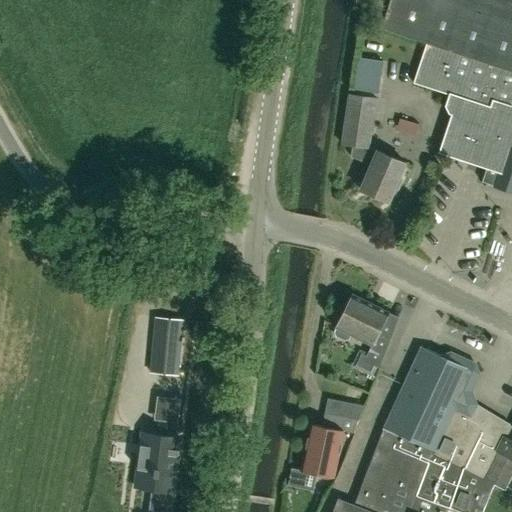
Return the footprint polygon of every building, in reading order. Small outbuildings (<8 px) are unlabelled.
[(511,0),(390,0),(381,27),(428,43),(413,83),(451,96),(448,105),(452,112),(454,113),(441,149),(487,165),(482,180),(511,191),(511,0)] [(352,88),(379,92),(383,62),(358,58),(352,88)] [(368,146),(376,99),(349,95),(342,141),(350,146),(351,156),(371,165),(360,190),(387,202),(405,163),(368,146)] [(353,293),(336,326),(334,331),(335,336),(344,340),(349,339),(351,334),(371,345),(367,354),(360,350),(352,367),(372,377),(376,367),(378,368),(390,339),(378,333),(389,312),(353,293)] [(177,375),(183,320),(156,318),(151,372),(177,375)] [(483,511),(492,490),(509,456),(511,450),(511,427),(458,402),(472,372),(468,360),(450,352),(441,356),(420,347),(380,436),(354,505),(337,499),(332,511),(483,511)] [(311,424),(304,457),(300,472),(332,479),(342,430),(352,432),(355,419),(325,412),(322,426),(311,424)] [(171,493),(178,436),(141,431),(134,487),(171,493)]
